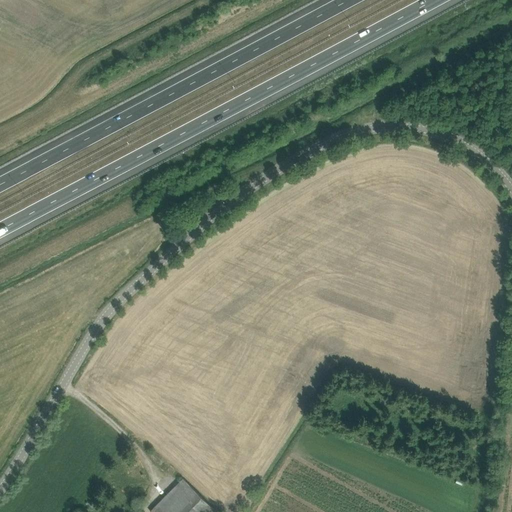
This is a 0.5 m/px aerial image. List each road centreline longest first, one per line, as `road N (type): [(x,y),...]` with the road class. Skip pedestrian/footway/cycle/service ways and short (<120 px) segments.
road 1 (tertiary): [(0,489),(112,306),(231,200),(309,151),(369,128),(425,129),(473,150),(511,190)]
road 2 (motorway): [(0,235),(435,0)]
road 3 (motorway): [(351,0),(0,191)]
